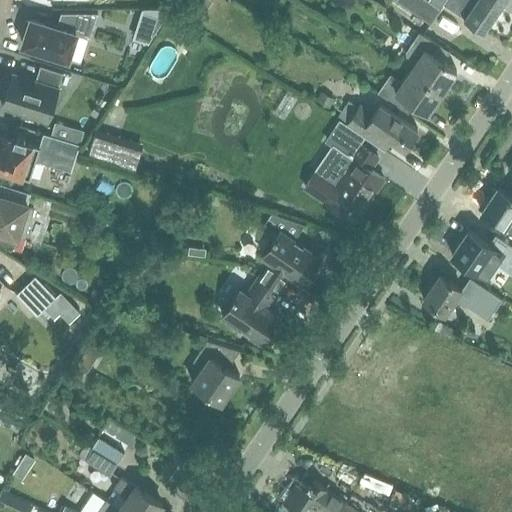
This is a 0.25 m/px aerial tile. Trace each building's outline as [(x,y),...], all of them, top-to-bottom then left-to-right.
[(430,0),(397,0),(431,23),(441,7),(430,0)] [(490,0),(445,0),(443,3),(465,17),(464,18),(484,31),(500,6),(490,0)] [(143,12),(135,37),(149,42),(164,19),(167,20),(171,14),(175,8),(174,8),(144,8),(143,12)] [(193,8),(187,18),(197,24),(203,14),(193,8)] [(27,19),(23,32),(26,33),(23,43),(68,58),(76,33),(90,38),(98,12),(61,11),(57,26),(31,18),(30,20),(27,19)] [(410,69),(443,91),(457,70),(437,56),(444,46),(419,31),(412,43),(405,54),(416,61),(410,69)] [(2,105),(48,120),(64,72),(41,64),(36,80),(13,72),(2,105)] [(428,112),(443,91),(410,69),(397,89),(385,81),(378,91),(402,107),(408,99),(428,112)] [(284,118),(298,98),(288,91),(274,111),(284,118)] [(333,96),(324,92),(320,100),(330,106),(333,100),(333,96)] [(348,123),(363,134),(379,145),(386,135),(404,148),(418,128),(380,102),(373,113),(361,104),(348,123)] [(327,140),(333,143),(314,171),(315,172),(305,186),(326,200),(326,201),(351,218),(360,203),(364,206),(384,177),(371,168),(379,157),(362,145),(335,127),(327,140)] [(74,128),(70,140),(80,143),(84,131),(74,128)] [(143,144),(96,129),(89,152),(136,166),(143,144)] [(51,135),(47,149),(75,158),(80,143),(70,140),(51,135)] [(6,143),(0,141),(0,168),(30,178),(40,146),(26,141),(26,139),(16,136),(15,138),(8,136),(6,143)] [(511,196),(498,187),(481,211),(504,227),(506,226),(511,229),(511,196)] [(28,202),(0,193),(0,243),(13,248),(18,234),(24,235),(33,207),(27,205),(28,202)] [(271,258),(259,276),(278,289),(289,273),(303,282),(321,255),(295,238),(304,223),(272,211),(265,221),(279,231),(264,254),(271,258)] [(112,217),(109,222),(119,228),(124,219),(118,215),(112,217)] [(177,231),(163,228),(160,241),(174,244),(177,231)] [(485,277),(494,263),(496,260),(507,268),(511,260),(511,244),(508,242),(502,251),(469,230),(452,254),(474,269),(485,277)] [(190,246),(189,254),(203,256),(204,248),(190,246)] [(423,297),(439,309),(446,313),(455,299),(466,306),(467,305),(488,319),(502,298),(470,276),(463,288),(440,273),(423,297)] [(56,296),(36,275),(17,293),(37,314),(56,296)] [(267,306),(278,289),(259,276),(248,293),(241,288),(223,315),(262,341),(280,315),(267,306)] [(124,299),(137,299),(138,286),(124,286),(124,299)] [(228,367),(240,349),(209,338),(194,361),(203,367),(193,381),(222,401),(240,374),(228,367)] [(82,367),(89,355),(82,351),(75,363),(82,367)] [(369,385),(342,429),(376,449),(405,402),(409,405),(426,377),(399,361),(393,370),(376,360),(364,381),(369,385)] [(199,443),(206,433),(199,428),(192,437),(199,443)] [(79,454),(110,474),(124,452),(99,436),(92,447),(86,443),(79,454)] [(190,457),(177,448),(162,470),(175,479),(190,457)] [(26,453),(20,461),(29,467),(34,458),(26,453)] [(365,476),(392,486),(397,475),(369,464),(365,476)] [(117,506),(126,511),(156,511),(163,502),(121,474),(114,485),(126,493),(117,506)] [(346,500),(331,490),(314,479),(308,488),(297,481),(285,500),(302,511),(356,511),(343,503),(346,500)] [(2,498),(32,506),(35,492),(5,484),(2,498)] [(78,511),(65,503),(60,511),(126,511),(117,506),(106,498),(96,511),(78,511)]
